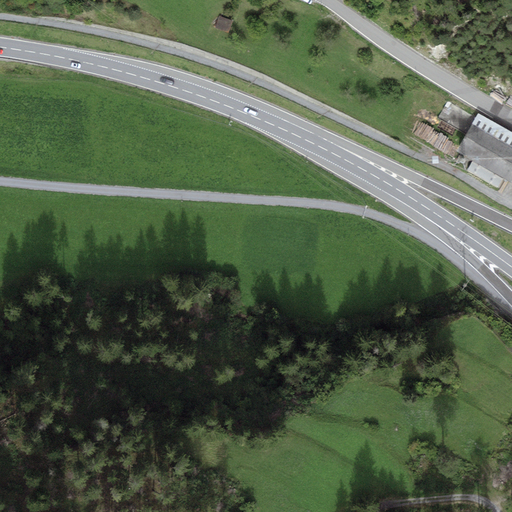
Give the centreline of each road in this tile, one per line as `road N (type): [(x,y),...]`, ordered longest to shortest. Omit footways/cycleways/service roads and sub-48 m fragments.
road 1 (track): [(511,206),(471,178),(217,65),(126,38),(0,16)]
road 2 (track): [(0,180),(333,206),(385,223),(510,297)]
road 3 (primary): [(265,121),(152,80),(0,47)]
road 4 (primary): [(511,225),(293,120),(265,121)]
road 5 (tertiary): [(325,0),(511,119)]
road 6 (primary): [(346,160),(511,298)]
road 7 (primary): [(511,267),(346,160)]
road 8 (track): [(496,511),(470,497),(373,511)]
